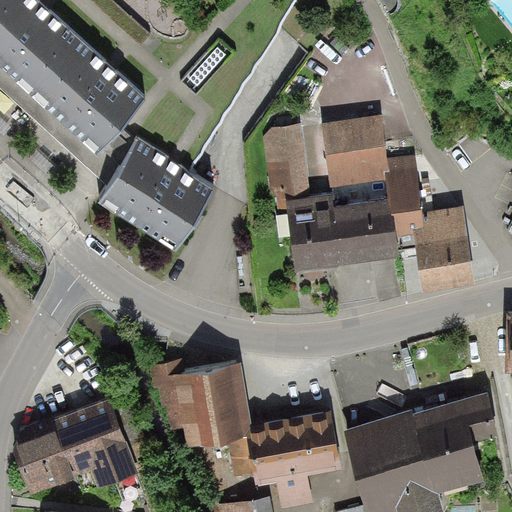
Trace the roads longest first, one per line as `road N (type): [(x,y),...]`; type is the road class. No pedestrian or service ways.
road 1 (tertiary): [(92,265),(182,316),(271,339),(347,339),(511,288)]
road 2 (residential): [(370,3),(428,140),(511,261)]
road 3 (tertiary): [(0,179),(92,265)]
